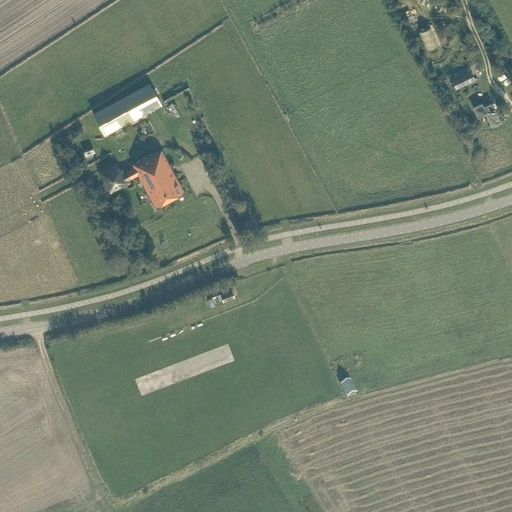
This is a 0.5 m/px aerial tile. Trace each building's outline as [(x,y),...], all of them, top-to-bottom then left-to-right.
[(468,70),(451,78),(456,88),(473,80),(468,70)] [(149,81),(93,113),(105,134),(161,102),(149,81)] [(481,103),(473,107),(477,116),(485,112),(491,124),(492,123),(494,124),(497,122),(498,121),(499,120),(491,103),(483,106),(481,103)] [(144,171),(146,171),(148,176),(151,175),(155,183),(165,178),(167,181),(176,177),(161,150),(151,155),(150,153),(131,163),(133,166),(123,172),(122,172),(126,180),(138,174),(144,171)] [(122,172),(123,172),(122,169),(119,171),(115,163),(98,172),(109,192),(128,182),(126,180),(122,172)] [(138,174),(155,205),(183,190),(176,177),(167,181),(165,178),(155,183),(151,175),(148,176),(146,171),(144,171),(138,174)] [(232,289),(220,293),(223,301),(235,296),(232,289)] [(351,382),(340,386),(346,399),(356,394),(351,382)]
